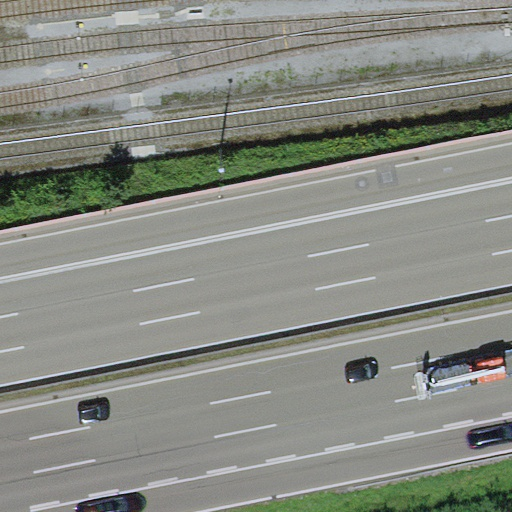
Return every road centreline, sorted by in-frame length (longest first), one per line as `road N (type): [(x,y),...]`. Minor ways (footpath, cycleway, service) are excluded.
road 1 (motorway): [(511,228),(0,332)]
road 2 (motorway): [(511,155),(0,256)]
road 3 (motorway): [(0,470),(511,369)]
